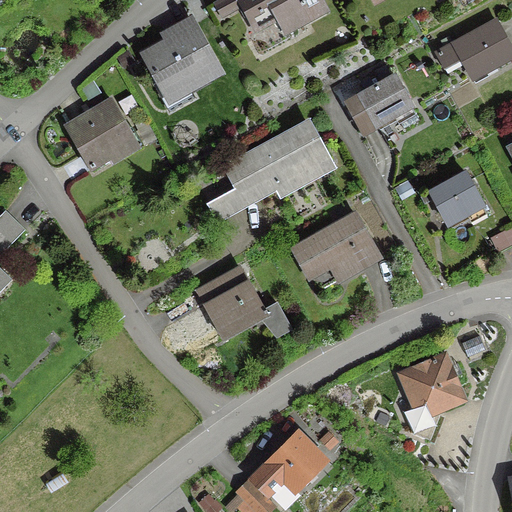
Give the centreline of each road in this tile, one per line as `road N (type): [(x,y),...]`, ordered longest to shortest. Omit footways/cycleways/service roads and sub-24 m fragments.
road 1 (residential): [(6,132),(130,324),(231,417)]
road 2 (residential): [(231,417),(398,321),(441,303),(511,292)]
road 3 (residential): [(6,132),(156,0)]
road 4 (residential): [(109,511),(231,417)]
road 5 (residential): [(511,386),(486,474),(486,511)]
